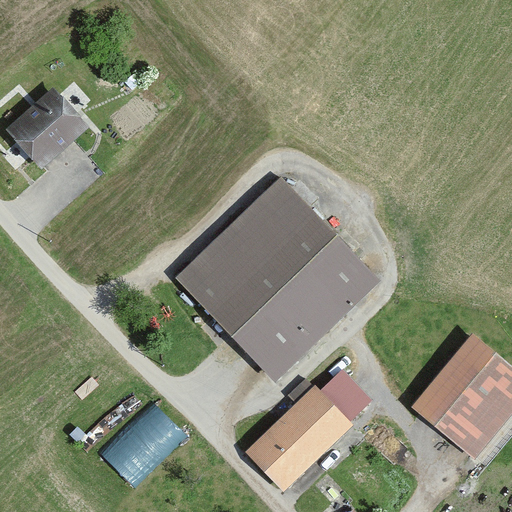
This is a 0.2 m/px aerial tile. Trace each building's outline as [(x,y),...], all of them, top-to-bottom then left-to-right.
[(38,169),(86,125),(50,87),(2,131),(38,169)] [(377,283),(277,181),(172,283),(273,386),(377,283)] [(511,413),(511,369),(470,335),(409,411),(472,462),(511,413)] [(349,429),(311,390),(244,455),(282,494),(349,429)] [(136,484),(188,432),(154,399),(102,452),(136,484)]
